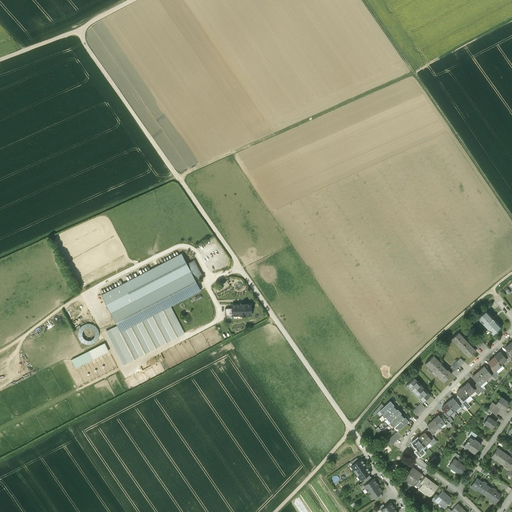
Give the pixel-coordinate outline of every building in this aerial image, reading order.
[(181,253),(101,295),(117,325),(120,331),(169,306),(200,290),(195,280),(187,264),(181,253)] [(187,264),(195,280),(202,276),(194,260),(187,264)] [(251,304),(232,304),(232,308),(232,315),(251,315),(251,304)] [(183,334),(169,306),(120,331),(117,325),(106,331),(124,364),(183,334)] [(501,327),(485,309),(477,317),(493,334),(501,327)] [(81,327),(79,330),(78,333),(78,337),(80,340),(82,342),(84,344),(87,345),(91,345),(94,344),(96,342),(98,339),(99,336),(99,333),(98,330),(96,327),(93,325),(90,324),(87,324),(84,325),(81,327)] [(464,337),(459,332),(452,337),(455,341),(455,342),(460,348),(461,347),(464,351),(463,351),(466,355),(467,354),(469,357),(476,351),(472,347),(473,347),(471,345),(470,345),(466,339),(464,337)] [(480,339),(473,345),(477,349),(484,343),(480,339)] [(105,343),(71,357),(75,366),(109,352),(105,343)] [(502,354),(500,352),(494,357),(500,364),(506,359),(502,354)] [(452,373),(433,355),(425,363),(444,381),(452,373)] [(0,382),(11,378),(9,371),(10,371),(7,364),(14,361),(12,357),(0,361),(0,382)] [(502,365),(500,364),(494,357),(488,362),(493,367),(496,370),(502,365)] [(456,362),(460,366),(464,362),(461,358),(456,362)] [(460,366),(456,362),(450,368),(454,371),(460,366)] [(488,371),(484,367),(478,372),(485,380),(491,374),(488,371)] [(478,383),(480,385),(483,382),(482,382),(485,380),(478,372),(472,377),(478,383)] [(414,378),(414,377),(406,385),(422,402),(430,395),(429,395),(414,378)] [(472,387),(468,383),(463,388),(469,394),(469,395),(474,390),(472,387)] [(472,387),(474,390),(476,392),(478,395),(481,392),(479,390),(475,385),(472,387)] [(464,399),(469,394),(463,388),(457,393),(460,395),(462,398),(460,401),(467,409),(470,407),(467,403),(464,399)] [(471,397),(469,395),(469,394),(464,399),(467,403),(472,398),(471,397)] [(504,399),(501,396),(496,404),(501,407),(505,410),(509,404),(503,401),(504,399)] [(459,406),(453,398),(447,403),(454,411),(456,408),(459,406)] [(390,401),(390,400),(384,406),(379,410),(383,414),(392,406),(394,405),(393,404),(392,404),(390,401)] [(498,412),(501,407),(496,404),(492,402),(489,406),(498,412)] [(374,415),(379,410),(384,406),(381,403),(380,405),(372,414),(374,415)] [(425,407),(421,403),(412,411),(416,415),(425,407)] [(445,412),(448,415),(454,411),(447,403),(442,408),(445,412)] [(395,409),(392,406),(383,414),(383,415),(386,419),(387,418),(396,409),(395,409)] [(496,415),(498,412),(489,406),(488,406),(486,409),(491,412),(496,415)] [(397,409),(396,409),(387,418),(391,422),(400,414),(401,413),(400,412),(397,409)] [(403,417),(400,414),(391,422),(390,423),(394,427),(395,426),(404,417),(403,416),(403,417)] [(440,417),(438,415),(433,420),(438,427),(439,427),(444,423),(444,422),(440,417)] [(487,425),(492,428),(496,422),(488,416),(484,423),(484,422),(488,424),(487,425)] [(404,417),(395,426),(399,430),(406,423),(409,421),(408,420),(407,420),(404,417)] [(430,428),(433,431),(438,427),(433,420),(427,425),(430,428)] [(397,432),(401,436),(405,432),(404,432),(409,427),(406,423),(399,430),(397,432)] [(469,437),(473,440),(474,439),(473,439),(476,435),(471,431),(468,436),(470,437),(469,437)] [(428,436),(425,432),(419,437),(425,445),(428,442),(431,440),(428,436)] [(431,440),(428,442),(431,445),(431,446),(436,441),(432,436),(430,434),(428,436),(431,440)] [(421,449),(425,445),(419,437),(412,443),(416,447),(418,449),(415,451),(419,456),(424,452),(421,449)] [(473,440),(469,437),(463,446),(467,449),(468,448),(474,452),(480,445),(478,444),(479,443),(474,439),(473,440)] [(510,456),(498,448),(491,457),(503,465),(504,464),(509,457),(510,456)] [(355,473),(366,466),(361,458),(359,460),(352,464),(354,468),(353,469),(355,473)] [(465,466),(454,458),(448,466),(460,474),(465,466)] [(371,473),(366,466),(355,473),(358,476),(359,475),(362,479),(368,474),(371,473)] [(422,474),(412,467),(406,475),(404,478),(412,484),(416,479),(417,480),(422,474)] [(365,484),(372,479),(370,477),(363,481),(359,485),(360,487),(365,484)] [(378,485),(374,478),(372,479),(365,484),(367,487),(365,488),(368,492),(378,485)] [(437,486),(427,478),(427,479),(423,484),(419,488),(430,496),(437,486)] [(489,486),(477,478),(471,485),(484,494),(489,486)] [(383,491),(378,485),(368,492),(370,495),(372,494),(374,497),(380,493),(383,491)] [(501,495),(489,486),(484,494),(490,498),(496,502),(501,495)] [(452,498),(442,490),(438,495),(434,500),(437,503),(439,502),(445,507),(444,508),(452,498)] [(391,503),(391,502),(384,506),(381,509),(382,511),(381,511),(387,511),(394,508),(394,507),(391,503)] [(458,504),(458,503),(452,510),(451,511),(450,511),(466,511),(458,504)]
